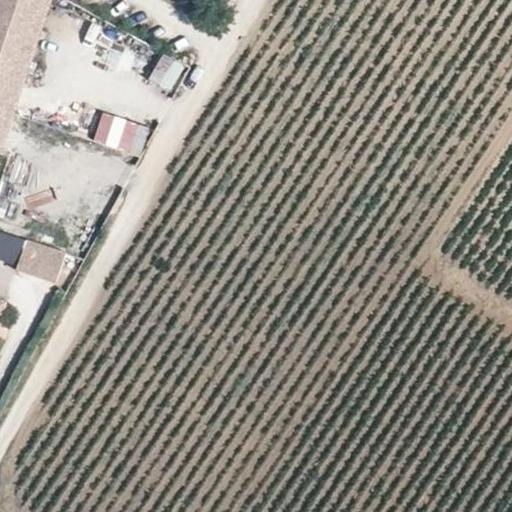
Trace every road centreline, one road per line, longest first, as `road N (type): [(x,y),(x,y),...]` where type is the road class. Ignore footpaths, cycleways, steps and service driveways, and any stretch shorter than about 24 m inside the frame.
road 1 (unknown): [(0,450),(183,116)]
road 2 (unknown): [(183,116),(44,65)]
road 3 (unknown): [(183,116),(254,0)]
